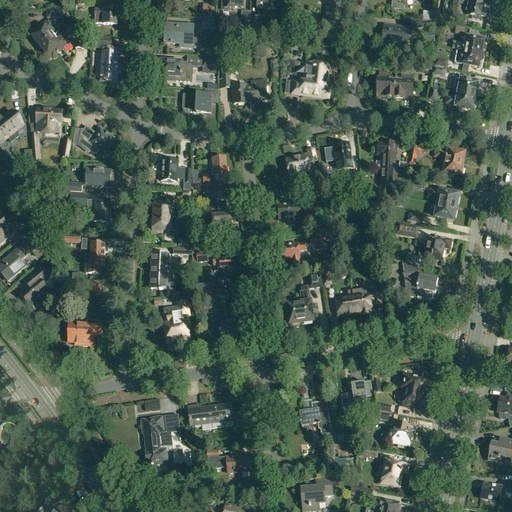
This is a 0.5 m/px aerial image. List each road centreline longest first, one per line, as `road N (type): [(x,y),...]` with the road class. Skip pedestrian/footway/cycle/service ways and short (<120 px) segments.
road 1 (residential): [(123,384),(136,126)]
road 2 (residential): [(266,365),(244,137)]
road 3 (residential): [(266,365),(449,339),(472,343)]
road 4 (primary): [(472,343),(510,141)]
road 5 (primary): [(440,511),(472,343)]
road 6 (residential): [(350,123),(390,121),(510,141)]
road 7 (residential): [(274,511),(266,365)]
road 8 (residential): [(123,384),(266,365)]
road 9 (secondary): [(115,511),(33,397)]
road 10 (residential): [(9,83),(71,88),(136,126)]
road 11 (residential): [(136,126),(144,0)]
road 12 (residential): [(350,123),(364,0)]
